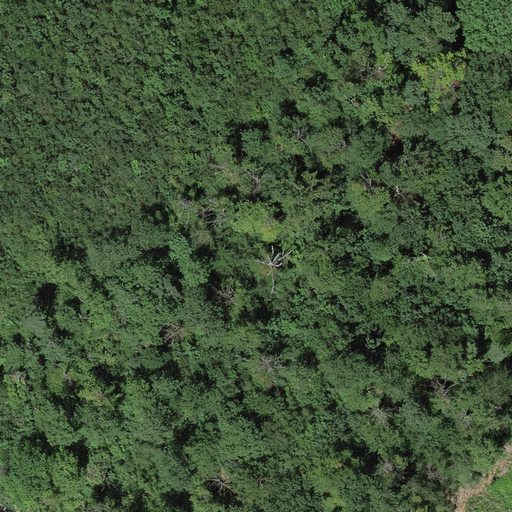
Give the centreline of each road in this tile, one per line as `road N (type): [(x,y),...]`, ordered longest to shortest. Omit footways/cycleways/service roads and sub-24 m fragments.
road 1 (track): [(175,0),(198,129),(240,130),(292,112),(354,27),(387,0)]
road 2 (track): [(511,311),(415,168),(402,110),(430,0)]
